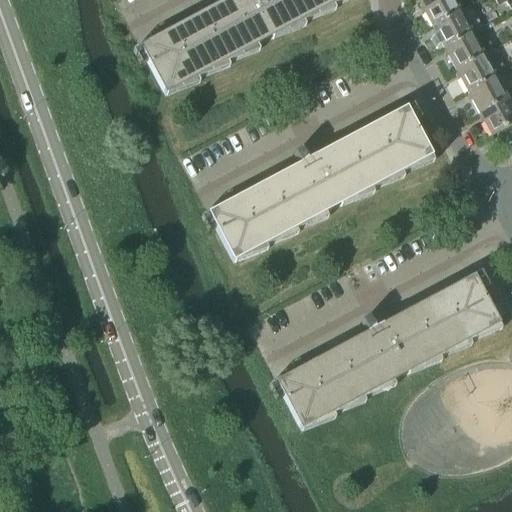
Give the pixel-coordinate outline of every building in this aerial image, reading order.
[(228,0),(138,48),(164,96),(343,0),(228,0)] [(426,0),(419,4),(431,28),(459,13),(458,12),(451,0),(426,0)] [(458,12),(459,13),(431,28),(443,50),(481,30),(469,6),(458,12)] [(455,72),(493,51),(481,30),(443,50),(455,72)] [(494,77),(504,72),(493,51),(455,72),(467,94),(494,79),(494,77)] [(478,115),(506,100),(494,79),(467,94),(478,115)] [(490,136),(511,124),(511,111),(506,100),(478,115),(490,136)] [(207,215),(232,263),(430,158),(404,110),(207,215)] [(274,383),(300,432),(498,326),(472,278),(274,383)] [(499,300),(490,304),(497,317),(505,312),(499,300)]
